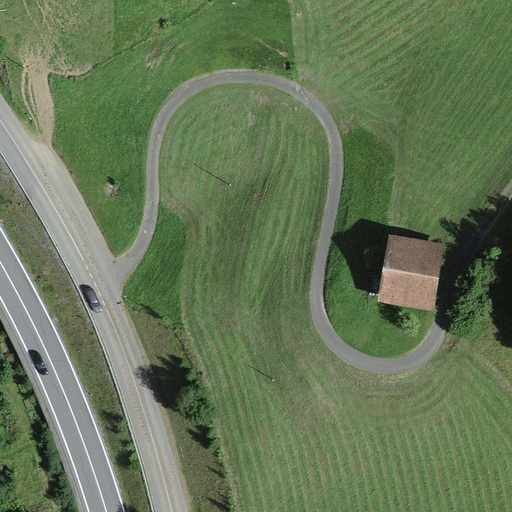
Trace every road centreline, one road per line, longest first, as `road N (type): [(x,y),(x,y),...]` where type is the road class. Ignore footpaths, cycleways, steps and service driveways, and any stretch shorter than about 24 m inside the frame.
road 1 (track): [(95,279),(134,246),(145,218),(154,130),(171,97),(217,73),(285,84),(322,120),(331,172),(315,307),(325,332),(356,358),(407,359),(427,343),(465,253),(511,182)]
road 2 (tertiary): [(173,511),(140,394),(95,279),(0,119)]
road 3 (trunk): [(103,511),(58,384),(0,264)]
